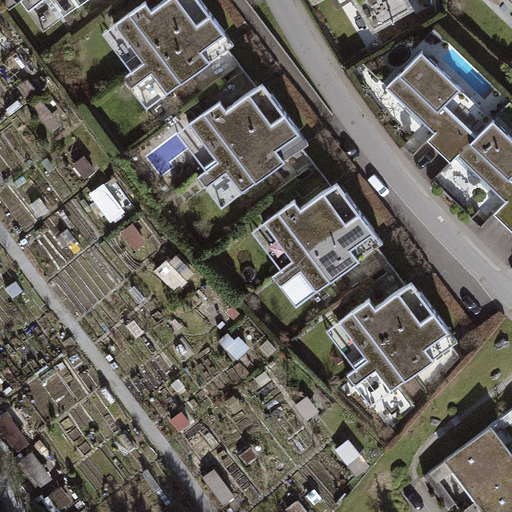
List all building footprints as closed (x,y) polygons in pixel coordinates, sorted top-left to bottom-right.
[(29,0),(28,2),(49,30),(89,0),(29,0)] [(140,72),(130,80),(152,108),(240,42),(228,26),(219,14),(208,0),(175,0),(159,12),(152,3),(111,33),(140,72)] [(358,0),(373,27),(411,7),(407,0),(358,0)] [(511,129),(426,51),(390,90),(437,133),(428,144),(448,163),(458,152),(509,198),(498,210),(511,223),(511,129)] [(216,173),(206,180),(228,209),(316,143),(304,127),(295,114),(283,98),(273,85),(235,113),(228,103),(187,134),(216,173)] [(110,181),(95,187),(111,219),(125,213),(110,181)] [(292,270),(282,277),(304,306),(392,240),(380,224),(371,211),(359,195),(349,182),(311,210),(304,200),(263,231),(292,270)] [(180,248),(158,268),(176,289),(199,270),(180,248)] [(367,371),(357,378),(379,407),(467,341),(455,325),(446,312),(434,296),(424,283),(386,311),(379,301),(338,332),(367,371)] [(511,511),(511,434),(501,419),(452,456),(469,477),(493,509),(495,511),(511,511)]
